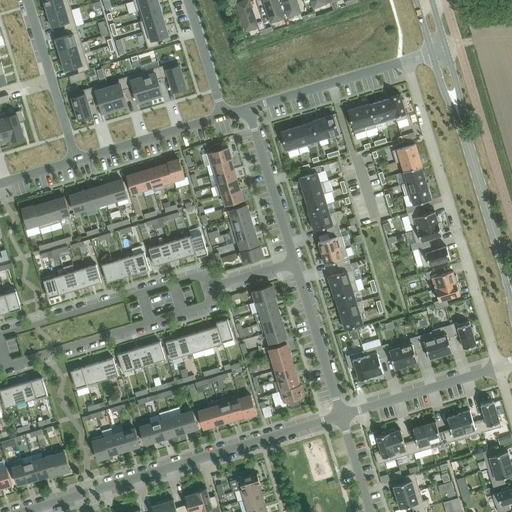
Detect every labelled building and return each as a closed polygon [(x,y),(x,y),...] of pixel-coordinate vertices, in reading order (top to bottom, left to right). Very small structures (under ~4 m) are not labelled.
[(68,0),(65,0),(45,6),(49,17),(72,10),(68,0)] [(158,0),(136,0),(134,1),(137,11),(137,12),(139,11),(139,10),(160,4),(158,0)] [(246,31),(258,27),(248,0),(247,0),(236,4),(246,31)] [(263,0),(271,23),(283,19),(277,0),(263,0)] [(282,0),(288,17),(301,13),(296,0),(282,0)] [(310,0),(314,8),(326,4),(324,0),(310,0)] [(160,4),(139,10),(139,11),(142,20),(142,21),(163,14),(160,4)] [(72,10),(49,17),(52,27),(64,24),(65,29),(77,26),(72,10)] [(142,20),(140,21),(143,32),(166,25),(163,14),(142,21),(142,20)] [(166,25),(143,32),(148,48),(146,49),(161,45),(161,44),(159,45),(158,39),(169,36),(166,25)] [(67,35),(55,39),(59,50),(82,42),(77,26),(65,29),(67,35)] [(82,42),(59,50),(62,60),(85,53),(82,42)] [(85,53),(62,60),(65,71),(77,67),(79,73),(84,71),(90,70),(85,53)] [(178,61),(160,66),(163,77),(169,76),(173,91),(186,87),(178,61)] [(160,66),(142,71),(150,98),(162,95),(157,79),(163,77),(160,66)] [(142,71),(124,77),(128,88),(133,86),(138,102),(150,98),(142,71)] [(108,84),(107,84),(115,109),(127,105),(122,90),(128,88),(124,77),(118,79),(119,81),(108,84)] [(107,82),(89,87),(93,99),(98,97),(103,113),(115,109),(107,84),(108,84),(107,82)] [(89,87),(71,93),(79,120),(92,116),(87,100),(93,99),(89,87)] [(8,94),(0,96),(0,103),(10,101),(8,94)] [(390,97),(397,121),(408,118),(405,107),(406,106),(404,99),(402,100),(401,94),(390,97)] [(397,121),(390,97),(389,97),(389,98),(380,101),(386,122),(396,119),(396,121),(397,121)] [(386,122),(380,101),(370,104),(370,103),(369,103),(376,127),(377,127),(376,125),(386,122)] [(369,103),(359,106),(366,130),(376,127),(369,103)] [(355,134),(366,130),(359,106),(348,110),(355,134)] [(5,115),(12,139),(11,139),(12,140),(24,137),(20,121),(24,120),(21,110),(5,115)] [(4,112),(0,113),(0,142),(11,139),(12,139),(5,115),(4,112)] [(333,114),(322,117),(328,137),(339,134),(333,114)] [(328,137),(322,117),(312,121),(318,140),(328,137)] [(302,125),(307,143),(308,143),(318,140),(312,121),(312,122),(302,125)] [(302,125),(292,128),(298,148),(308,145),(309,145),(308,143),(307,143),(302,125)] [(287,152),(298,148),(292,128),(281,131),(287,152)] [(214,151),(207,153),(211,164),(213,164),(213,163),(230,158),(231,159),(232,158),(228,147),(221,149),(220,143),(212,146),(214,151)] [(416,144),(393,151),(396,162),(396,163),(401,161),(419,155),(416,144)] [(419,155),(401,161),(402,166),(404,171),(403,171),(403,172),(422,166),(419,155)] [(234,168),(231,159),(230,158),(213,163),(213,164),(216,174),(234,168)] [(168,162),(168,163),(169,163),(174,180),(185,177),(179,159),(168,162)] [(169,163),(168,163),(158,166),(164,184),(164,183),(174,180),(169,163)] [(299,177),(302,188),(321,183),(321,182),(318,173),(321,172),(319,165),(308,169),(309,174),(299,177)] [(153,187),(154,191),(166,188),(164,183),(164,184),(158,166),(148,169),(153,187)] [(422,166),(403,172),(407,182),(407,183),(425,177),(422,167),(423,166),(422,166)] [(210,176),(209,176),(212,186),(215,185),(219,184),(237,179),(234,168),(216,174),(210,176)] [(153,187),(148,169),(138,172),(143,190),(153,187)] [(127,176),(132,193),(143,190),(138,172),(127,176)] [(407,182),(402,184),(403,188),(405,195),(406,195),(410,194),(410,193),(428,188),(425,177),(407,183),(407,182)] [(117,200),(128,197),(122,179),(112,182),(117,200)] [(215,185),(218,196),(223,195),(222,194),(240,189),(237,179),(219,184),(215,185)] [(107,203),(117,200),(112,182),(101,186),(107,203)] [(321,183),(302,188),(306,199),(324,193),(326,192),(323,182),(321,182),(321,183)] [(96,206),(107,203),(101,186),(91,189),(96,206)] [(432,199),(428,188),(410,193),(410,194),(413,205),(406,207),(408,213),(419,209),(418,204),(432,199)] [(81,192),(86,209),(96,206),(91,189),(81,192)] [(223,195),(226,205),(243,200),(240,189),(222,194),(223,195)] [(75,213),(86,209),(81,192),(70,195),(75,213)] [(324,193),(306,199),(309,208),(309,209),(327,203),(324,193)] [(59,217),(60,217),(70,214),(65,197),(54,200),(59,217)] [(59,217),(54,200),(43,203),(50,225),(61,222),(60,217),(59,217)] [(169,201),(163,203),(166,212),(172,210),(171,206),(169,201)] [(39,226),(39,228),(50,225),(43,203),(34,206),(33,206),(39,226)] [(309,208),(308,209),(311,220),(330,214),(327,203),(309,209),(309,208)] [(250,215),(247,204),(229,210),(232,221),(250,215)] [(28,229),(39,226),(33,206),(34,206),(33,205),(22,208),(28,229)] [(408,213),(413,231),(441,222),(440,222),(439,216),(437,216),(435,211),(421,215),(419,209),(408,213)] [(328,233),(340,229),(335,212),(311,220),(314,230),(326,227),(328,233)] [(232,221),(228,222),(231,232),(253,226),(250,215),(232,221)] [(162,217),(152,220),(153,224),(155,229),(165,226),(164,221),(162,217)] [(441,222),(413,231),(416,242),(411,244),(413,250),(418,249),(430,245),(429,239),(442,235),(441,230),(443,229),(441,223),(441,222)] [(253,226),(231,232),(234,243),(239,241),(256,236),(253,226)] [(318,242),(322,253),(345,246),(340,229),(328,233),(330,238),(318,242)] [(197,257),(208,253),(202,234),(192,237),(191,237),(196,253),(197,257)] [(186,256),(196,253),(191,237),(192,237),(191,235),(180,239),(186,256)] [(259,246),(256,236),(239,241),(242,251),(242,252),(259,246)] [(175,259),(186,256),(180,239),(170,242),(175,259)] [(170,242),(160,245),(165,263),(175,259),(170,242)] [(154,266),(165,263),(160,245),(149,248),(154,266)] [(242,252),(242,251),(241,251),(244,263),(264,257),(260,245),(259,246),(242,252)] [(430,245),(418,249),(424,267),(451,259),(447,246),(432,251),(430,245)] [(350,263),(345,246),(322,253),(325,265),(337,261),(338,267),(350,263)] [(57,249),(52,251),(54,257),(54,260),(60,259),(60,257),(59,253),(57,249)] [(144,252),(134,255),(139,272),(150,269),(144,252)] [(128,275),(139,272),(134,255),(123,258),(128,275)] [(128,275),(123,258),(113,261),(118,279),(128,275)] [(107,282),(118,279),(113,261),(102,264),(107,282)] [(328,276),(331,287),(355,280),(350,263),(338,267),(340,273),(328,276)] [(86,267),(91,285),(102,282),(96,264),(86,267)] [(81,288),(91,285),(86,267),(75,271),(81,288)] [(436,289),(459,282),(458,282),(457,275),(455,276),(453,271),(439,275),(438,269),(426,273),(428,279),(432,278),(436,289)] [(75,271),(65,274),(70,291),(81,288),(75,271)] [(55,277),(54,274),(43,278),(49,297),(60,294),(54,277),(55,277)] [(60,294),(70,291),(65,274),(55,277),(54,277),(60,294)] [(358,290),(355,280),(331,287),(334,298),(358,290)] [(459,282),(436,289),(439,300),(435,302),(436,308),(448,305),(447,299),(460,295),(459,289),(461,289),(459,282)] [(256,302),(257,302),(275,296),(276,296),(272,285),(253,291),(256,302)] [(21,308),(15,288),(4,292),(5,294),(11,311),(21,308)] [(354,292),(335,297),(336,298),(339,308),(357,302),(354,294),(354,292)] [(0,313),(0,314),(11,311),(5,294),(0,295),(0,313)] [(275,296),(257,302),(260,312),(278,307),(275,296)] [(357,302),(339,308),(342,318),(360,312),(360,313),(365,312),(365,311),(362,301),(361,300),(357,302)] [(257,302),(256,302),(250,304),(253,314),(255,314),(260,312),(257,302)] [(260,312),(255,314),(258,324),(263,322),(281,317),(278,307),(260,312)] [(360,312),(342,318),(345,329),(363,323),(362,318),(360,313),(360,312)] [(263,322),(266,332),(284,326),(281,317),(263,322)] [(228,319),(217,322),(218,326),(222,342),(223,341),(234,338),(231,328),(233,327),(231,319),(228,320),(228,319)] [(457,322),(450,324),(454,336),(460,334),(464,348),(468,347),(469,349),(475,347),(475,345),(476,344),(473,334),(475,334),(473,327),(471,327),(469,321),(457,325),(457,322)] [(433,330),(441,355),(452,352),(448,338),(454,336),(450,324),(433,330)] [(252,325),(246,327),(248,335),(255,333),(252,325)] [(218,326),(207,329),(213,346),(224,343),(223,341),(222,342),(218,326)] [(284,326),(266,332),(270,343),(287,338),(284,326)] [(242,328),(238,330),(240,335),(241,337),(248,335),(246,327),(242,328)] [(207,329),(197,332),(203,349),(213,346),(207,329)] [(433,331),(416,336),(420,348),(426,346),(430,359),(441,355),(433,330),(433,331)] [(197,332),(187,335),(192,353),(203,349),(197,332)] [(187,335),(177,338),(183,355),(192,353),(187,335)] [(410,341),(400,344),(406,365),(407,365),(418,361),(414,350),(420,348),(416,336),(410,338),(411,341),(410,341)] [(177,338),(166,341),(171,359),(182,355),(177,338)] [(223,341),(224,343),(225,347),(235,344),(234,338),(223,341)] [(160,341),(150,344),(155,362),(165,359),(160,341)] [(406,366),(400,344),(389,347),(388,343),(382,345),(385,357),(391,355),(395,369),(406,366)] [(150,344),(139,348),(144,365),(155,362),(150,344)] [(269,349),(273,360),(290,354),(287,344),(269,349)] [(382,345),(364,351),(372,378),(373,378),(372,378),(379,376),(378,374),(384,373),(379,359),(385,357),(382,345)] [(203,349),(204,355),(205,356),(215,353),(213,346),(203,349)] [(139,348),(128,351),(134,368),(144,365),(139,348)] [(203,349),(192,353),(194,358),(204,355),(203,349)] [(128,351),(118,354),(123,371),(134,368),(128,351)] [(372,379),(372,378),(364,351),(347,356),(346,354),(345,354),(350,370),(351,370),(350,368),(355,366),(359,380),(365,378),(365,380),(372,378),(372,379)] [(273,360),(276,370),(293,365),(290,354),(273,360)] [(113,357),(103,361),(108,378),(119,375),(113,357)] [(103,361),(92,364),(97,381),(108,378),(103,361)] [(92,364),(82,367),(87,384),(88,384),(97,381),(92,364)] [(276,370),(273,370),(277,381),(296,375),(293,365),(276,370)] [(82,367),(71,370),(77,390),(88,387),(88,384),(87,384),(82,367)] [(180,371),(183,378),(188,376),(186,369),(180,371)] [(277,381),(274,382),(277,392),(280,391),(299,385),(296,375),(277,381)] [(48,397),(42,377),(32,380),(37,398),(36,398),(37,400),(48,397)] [(26,401),(36,398),(37,398),(32,380),(21,383),(26,401)] [(16,404),(26,401),(21,383),(11,386),(16,404)] [(304,396),(300,385),(299,385),(280,391),(282,401),(275,403),(276,408),(287,405),(286,401),(289,400),(291,406),(299,404),(297,398),(304,396)] [(0,390),(5,407),(16,404),(11,386),(0,390)] [(88,387),(77,390),(79,395),(90,392),(88,387)] [(251,395),(240,398),(245,416),(245,417),(257,413),(251,395)] [(228,397),(218,400),(225,422),(235,419),(230,401),(228,397)] [(240,398),(230,401),(235,419),(245,416),(240,398)] [(218,400),(208,403),(209,408),(214,425),(225,422),(218,400)] [(485,418),(480,420),(483,432),(501,426),(494,401),(481,405),(485,418)] [(169,410),(171,417),(182,414),(180,406),(169,410)] [(269,406),(262,408),(265,418),(266,418),(270,416),(271,416),(272,416),(272,415),(269,406)] [(209,408),(198,411),(204,428),(214,425),(209,408)] [(159,414),(161,420),(171,417),(169,410),(159,413),(159,414)] [(193,410),(182,414),(187,431),(198,428),(193,410)] [(470,410),(459,413),(466,437),(483,432),(480,420),(474,422),(470,410)] [(451,429),(445,431),(449,442),(466,437),(459,413),(458,413),(458,414),(447,418),(451,429)] [(149,417),(151,423),(161,420),(159,414),(149,417)] [(182,414),(171,417),(177,434),(187,431),(182,414)] [(21,417),(23,426),(29,425),(28,419),(24,420),(23,417),(21,417)] [(171,417),(161,420),(166,437),(177,434),(171,417)] [(161,420),(151,423),(156,441),(166,437),(161,420)] [(436,421),(424,425),(431,448),(449,442),(445,431),(439,432),(436,421)] [(151,423),(140,426),(145,444),(156,441),(151,423)] [(122,425),(112,429),(114,434),(119,452),(129,449),(124,431),(122,425)] [(415,440),(411,441),(414,453),(431,448),(424,425),(413,428),(416,439),(415,440)] [(111,428),(102,431),(103,435),(104,437),(103,438),(109,455),(119,452),(114,434),(113,435),(111,428)] [(135,428),(124,431),(129,449),(140,445),(135,428)] [(388,430),(396,458),(406,455),(412,454),(414,453),(411,441),(405,443),(401,429),(395,431),(395,429),(388,431),(388,430)] [(381,450),(375,452),(378,464),(396,458),(388,430),(388,431),(387,431),(381,433),(382,435),(380,435),(377,436),(381,450)] [(103,435),(92,439),(98,459),(109,456),(109,455),(103,438),(104,437),(103,435)] [(16,441),(15,437),(1,441),(3,448),(17,444),(16,441)] [(54,452),(53,452),(54,455),(59,472),(59,473),(70,470),(64,449),(54,452)] [(495,449),(483,452),(484,456),(488,469),(511,462),(508,451),(496,454),(495,449)] [(49,475),(59,472),(54,455),(53,452),(54,452),(53,450),(42,453),(44,458),(49,475)] [(42,452),(32,455),(34,461),(33,461),(39,478),(49,475),(44,458),(42,453),(42,452)] [(22,458),(22,459),(24,464),(34,461),(32,455),(22,458)] [(18,485),(28,481),(23,464),(24,464),(22,459),(11,463),(18,485)] [(23,464),(28,481),(39,478),(33,461),(24,464),(23,464)] [(511,464),(511,462),(488,469),(493,487),(505,483),(503,477),(511,474),(511,464)] [(0,468),(0,484),(1,488),(12,484),(6,467),(0,468)] [(239,490),(242,489),(260,483),(257,473),(239,478),(235,479),(239,490)] [(405,482),(393,486),(397,497),(420,490),(415,476),(415,473),(403,476),(405,482)] [(449,473),(443,474),(445,482),(451,480),(449,473)] [(388,474),(380,476),(382,483),(390,480),(388,474)] [(457,480),(459,489),(467,487),(464,477),(457,480)] [(451,482),(445,484),(447,491),(448,497),(455,494),(451,482)] [(239,490),(235,491),(238,501),(245,499),(262,494),(261,489),(262,489),(260,483),(243,489),(242,489),(239,490)] [(224,494),(221,484),(216,485),(219,496),(224,494)] [(467,487),(459,489),(461,496),(469,493),(467,487)] [(501,491),(493,494),(498,511),(499,511),(508,510),(510,509),(510,508),(508,503),(511,501),(511,487),(508,489),(508,487),(501,489),(501,491)] [(207,488),(196,491),(196,492),(202,511),(208,509),(210,511),(220,511),(218,506),(215,495),(209,497),(207,488)] [(420,490),(397,497),(400,508),(412,505),(413,511),(430,506),(430,505),(428,499),(423,500),(420,490)] [(188,504),(182,505),(183,511),(198,511),(202,511),(196,491),(190,493),(191,494),(185,495),(188,504)] [(248,510),(266,504),(262,494),(245,499),(248,510)] [(469,494),(462,496),(464,504),(472,501),(469,494)] [(183,511),(182,505),(176,507),(174,499),(168,501),(168,500),(163,501),(165,511),(183,511)] [(458,499),(451,501),(454,511),(462,509),(459,499),(458,499)] [(153,511),(165,511),(163,501),(157,503),(157,504),(152,506),(153,511)] [(453,511),(454,511),(451,501),(445,503),(447,511),(453,511)]
